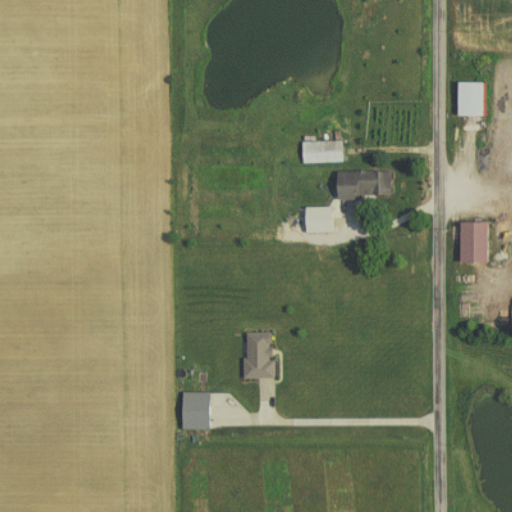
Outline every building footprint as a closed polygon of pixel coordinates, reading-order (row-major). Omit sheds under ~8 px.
[(455,119),(487,119),(487,85),(455,85),(455,119)] [(342,144),(301,144),(301,166),(342,166),(342,144)] [(391,175),(339,175),(339,202),(391,201),(391,175)] [(298,211),(298,222),(306,222),(306,236),(335,236),(335,211),(298,211)] [(491,226),(461,226),(461,267),(491,267),(491,226)] [(246,381),(276,381),(276,336),(246,336),(246,381)] [(213,432),(213,395),(184,395),(184,432),(213,432)]
